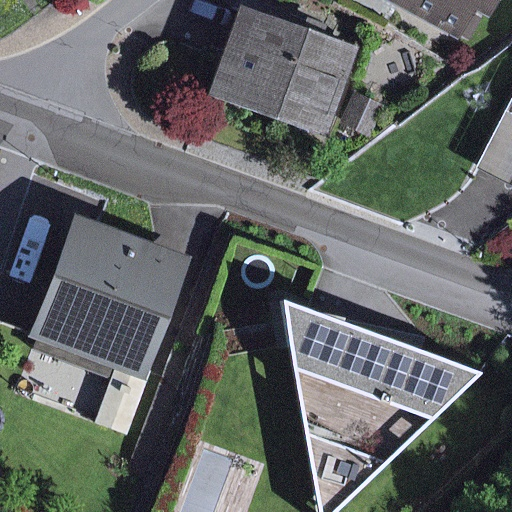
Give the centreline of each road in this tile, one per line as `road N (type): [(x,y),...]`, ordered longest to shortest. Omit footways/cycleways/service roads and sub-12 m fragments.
road 1 (residential): [(26,126),(222,185),(511,304)]
road 2 (residential): [(26,126),(84,36),(131,0)]
